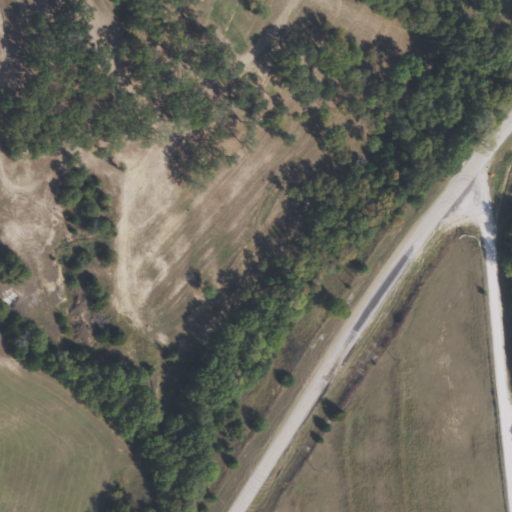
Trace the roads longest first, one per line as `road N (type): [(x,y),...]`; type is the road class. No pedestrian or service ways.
road 1 (tertiary): [(232,511),(393,269),(511,116)]
road 2 (residential): [(462,173),(503,238),(511,484)]
